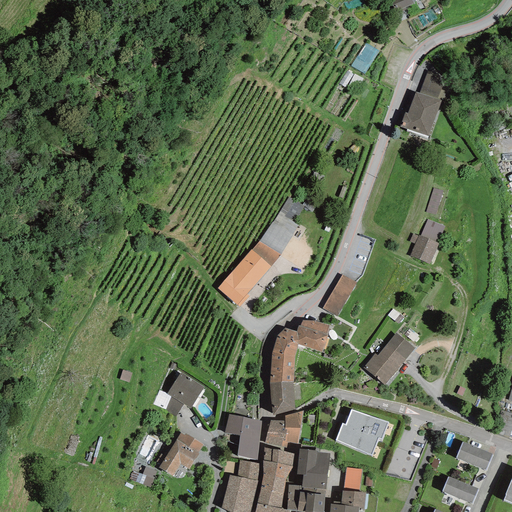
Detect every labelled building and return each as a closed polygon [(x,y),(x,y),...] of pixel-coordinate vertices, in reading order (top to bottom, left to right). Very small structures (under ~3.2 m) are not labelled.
[(411,0),(389,0),(395,12),(413,4),(411,0)] [(366,72),(379,49),(366,41),(352,64),(366,72)] [(427,71),(420,93),(437,99),(444,77),(427,71)] [(420,93),(415,92),(407,113),(405,113),(400,126),(428,136),(441,101),(437,99),(420,93)] [(428,211),(438,213),(443,189),(433,187),(428,211)] [(288,197),(259,241),(281,255),(298,225),(293,223),(305,206),(288,197)] [(447,248),(426,239),(416,264),(437,273),(447,248)] [(259,241),(251,250),(270,267),(281,255),(259,241)] [(270,267),(251,250),(217,288),(240,307),(249,297),(246,294),(270,267)] [(356,283),(341,275),(322,309),(337,317),(356,283)] [(314,321),(302,320),(300,327),(298,326),(296,332),(298,339),(298,344),(322,352),(328,335),(326,335),(329,325),(314,321)] [(296,332),(284,328),(277,336),(272,352),(269,383),(293,381),(294,356),(298,344),(298,339),(296,332)] [(414,348),(396,333),(377,355),(375,354),(363,368),(384,385),(414,348)] [(204,387),(180,373),(167,393),(166,394),(171,397),(183,404),(190,409),(204,387)] [(269,390),(273,415),(294,410),(293,381),(269,383),(269,390)] [(167,393),(159,391),(153,405),(165,410),(171,397),(166,394),(167,393)] [(175,417),(183,404),(171,397),(165,410),(175,417)] [(389,423),(351,410),(345,424),(342,424),(335,441),(372,457),(378,440),(382,441),(389,423)] [(285,416),(285,421),(284,429),(286,430),(284,441),(282,441),(281,447),(286,448),(287,443),(298,444),(303,411),(285,416)] [(261,421),(228,414),(224,433),(240,435),(237,455),(257,460),(261,421)] [(285,421),(270,420),(265,443),(281,447),(282,441),(284,441),(286,430),(284,429),(285,421)] [(184,436),(180,433),(158,468),(173,477),(180,465),(189,470),(199,454),(198,453),(203,445),(185,433),(184,436)] [(492,454),(462,442),(455,458),(485,470),(492,454)] [(294,454),(264,447),(262,460),(292,467),(294,454)] [(316,451),(299,449),(297,474),(303,474),(301,486),(301,487),(325,490),(329,454),(316,452),(316,451)] [(259,464),(239,460),(237,477),(257,481),(259,464)] [(263,476),(285,480),(285,478),(292,467),(262,460),(263,474),(263,476)] [(156,472),(145,467),(142,475),(132,471),(128,480),(150,488),(156,472)] [(362,469),(346,467),(343,491),(359,493),(362,469)] [(237,477),(229,475),(221,509),(228,511),(250,511),(257,481),(237,477)] [(263,476),(260,489),(283,494),(285,480),(263,476)] [(478,489),(448,477),(442,492),(472,504),(478,489)] [(301,486),(288,485),(287,510),(289,511),(300,511),(323,511),(325,490),(301,487),(301,486)] [(281,509),(283,494),(260,489),(257,503),(281,509)] [(343,491),(342,491),(341,502),(341,505),(333,504),(330,504),(329,511),(358,511),(358,509),(364,509),(366,493),(359,493),(343,491)] [(281,509),(257,503),(254,511),(289,511),(287,510),(281,509)]
